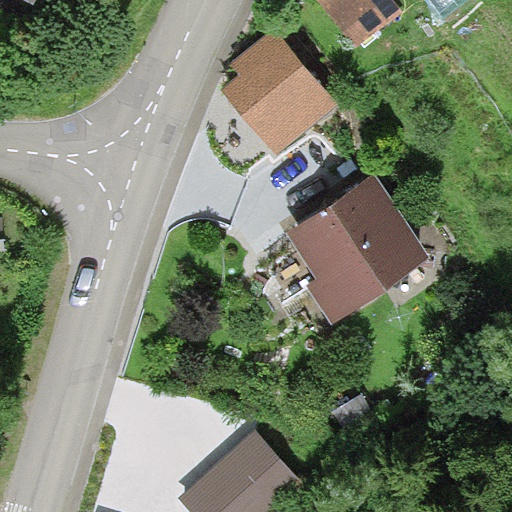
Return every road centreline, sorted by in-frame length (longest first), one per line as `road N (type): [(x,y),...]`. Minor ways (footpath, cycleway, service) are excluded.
road 1 (tertiary): [(134,166),(20,511)]
road 2 (tertiary): [(204,0),(155,100),(134,166)]
road 3 (residential): [(134,166),(0,146)]
